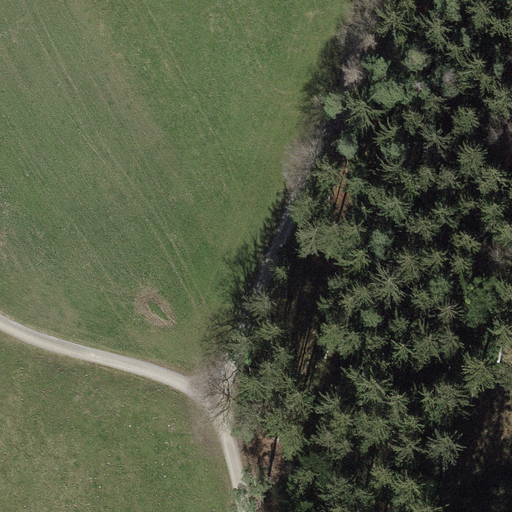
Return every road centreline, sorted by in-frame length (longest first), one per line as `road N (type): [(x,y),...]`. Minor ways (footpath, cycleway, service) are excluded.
road 1 (track): [(245,511),(221,389),(319,184),(372,0)]
road 2 (track): [(0,322),(63,348),(221,389)]
